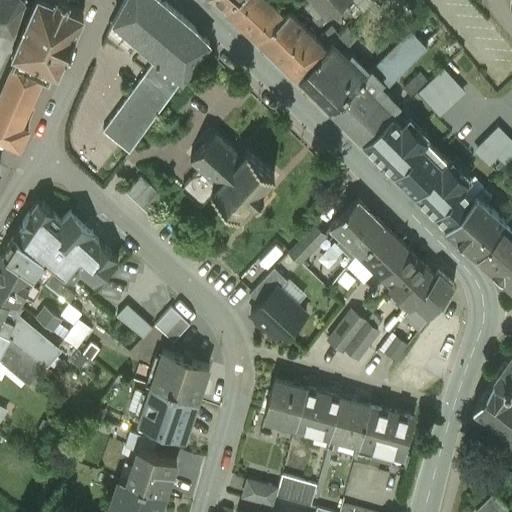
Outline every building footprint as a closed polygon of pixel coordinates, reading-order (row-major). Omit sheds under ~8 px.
[(0,0),(0,13),(0,14),(13,17),(19,0),(0,0)] [(83,0),(28,0),(11,40),(18,43),(52,57),(57,60),(66,41),(76,19),(75,18),(83,0)] [(192,13),(177,0),(117,0),(113,8),(107,20),(148,55),(156,45),(181,66),(208,29),(192,13)] [(283,1),(282,0),(228,0),(255,24),(256,23),(283,1)] [(284,0),(283,1),(256,23),(283,49),(312,21),(289,0),(284,0)] [(319,0),(310,9),(315,15),(324,6),(319,0)] [(335,7),(322,20),(324,26),(329,31),(332,27),(343,16),(335,7)] [(13,17),(0,14),(0,13),(0,56),(4,48),(17,19),(13,17)] [(343,16),(332,27),(343,38),(357,24),(346,13),(343,16)] [(409,17),(358,69),(374,86),(426,34),(409,17)] [(312,21),(283,49),(297,64),(329,31),(324,26),(321,29),(312,21)] [(329,31),(297,64),(330,97),(357,70),(355,68),(364,59),(343,38),(332,27),(329,31)] [(52,57),(18,43),(12,56),(40,68),(47,71),(52,57)] [(148,55),(103,118),(129,139),(181,66),(156,45),(148,55)] [(443,54),(417,77),(438,101),(464,77),(443,54)] [(40,68),(12,56),(0,83),(0,127),(19,136),(27,115),(21,113),(40,68)] [(419,58),(403,74),(410,82),(427,66),(419,58)] [(357,70),(330,97),(361,128),(389,101),(374,86),(358,69),(357,70)] [(462,172),(467,168),(405,105),(399,111),(389,101),(361,128),(444,211),(472,182),(462,172)] [(511,125),(497,111),(472,136),(488,150),(495,142),(504,150),(511,141),(511,125)] [(242,142),(214,118),(189,145),(199,154),(182,173),(200,189),(211,177),(238,201),(252,185),(255,188),(263,180),(259,176),(274,160),(247,136),(242,142)] [(141,162),(125,179),(142,196),(158,179),(141,162)] [(472,182),(444,211),(475,239),(490,223),(504,207),(504,206),(482,188),(488,181),(480,174),(472,182)] [(158,179),(142,196),(151,203),(167,187),(158,179)] [(356,184),(329,211),(357,238),(358,237),(384,211),(356,184)] [(53,200),(38,186),(14,222),(56,255),(72,267),(79,257),(93,268),(103,256),(101,253),(111,242),(116,246),(118,245),(99,229),(91,221),(93,219),(70,198),(61,208),(53,200)] [(490,223),(511,243),(511,214),(504,207),(490,223)] [(313,211),(289,237),(299,248),(324,221),(313,211)] [(384,211),(358,237),(381,260),(406,233),(384,211)] [(56,255),(14,222),(3,241),(34,263),(43,270),(49,264),(56,255)] [(511,243),(490,223),(475,239),(511,272),(511,243)] [(406,233),(381,260),(411,290),(412,291),(415,287),(414,287),(434,260),(406,233)] [(34,263),(3,241),(0,246),(0,280),(10,287),(17,292),(23,281),(33,287),(39,277),(28,272),(34,263)] [(260,268),(249,280),(259,290),(276,272),(278,274),(286,266),(273,254),(260,268)] [(434,260),(414,287),(415,287),(412,291),(411,290),(404,300),(419,313),(428,301),(429,301),(452,270),(437,256),(434,260)] [(260,268),(251,259),(240,272),(249,280),(260,268)] [(74,283),(49,264),(43,270),(68,290),(74,283)] [(278,274),(276,272),(259,290),(250,300),(279,327),(305,299),(278,274)] [(8,292),(0,288),(0,318),(9,323),(45,353),(58,337),(37,320),(36,320),(18,305),(19,302),(17,292),(10,287),(8,292)] [(128,288),(116,300),(140,323),(152,311),(128,288)] [(67,292),(60,301),(72,310),(62,324),(75,334),(92,311),(67,292)] [(156,309),(155,311),(164,320),(180,302),(171,293),(156,309)] [(61,306),(44,294),(35,305),(52,318),(61,306)] [(351,295),(327,325),(342,336),(344,333),(365,306),(351,295)] [(180,302),(164,320),(173,329),(189,311),(180,302)] [(365,306),(344,333),(356,343),(377,315),(365,306)] [(390,316),(377,333),(394,345),(407,328),(390,316)] [(0,341),(9,323),(0,318),(0,341)] [(208,352),(163,336),(151,371),(196,386),(208,352)] [(511,336),(492,364),(511,378),(511,336)] [(306,373),(274,364),(263,403),(295,412),(306,373)] [(511,378),(492,364),(472,393),(483,401),(482,403),(484,404),(485,403),(493,410),(492,411),(494,412),(495,411),(504,418),(503,419),(505,420),(506,419),(511,423),(511,378)] [(196,386),(151,371),(138,407),(184,423),(196,386)] [(340,382),(306,373),(295,412),(330,421),(340,382)] [(369,390),(340,382),(330,421),(358,429),(369,390)] [(403,400),(381,394),(369,391),(370,390),(369,390),(358,429),(372,433),(370,437),(390,443),(391,438),(402,441),(413,403),(403,400)] [(156,426),(129,416),(124,430),(138,435),(138,433),(152,438),(156,426)] [(152,438),(138,433),(138,435),(132,450),(139,452),(134,469),(164,479),(176,446),(152,438)] [(316,469),(281,460),(276,481),(310,491),(316,469)] [(134,469),(119,464),(104,509),(111,511),(153,511),(164,479),(134,469)] [(276,472),(247,464),(242,482),(271,490),(276,472)] [(492,477),(475,494),(489,507),(493,503),(494,504),(506,491),(492,477)] [(385,511),(388,502),(342,489),(336,510),(343,511),(385,511)] [(489,507),(484,511),(501,511),(494,504),(493,503),(489,507)]
